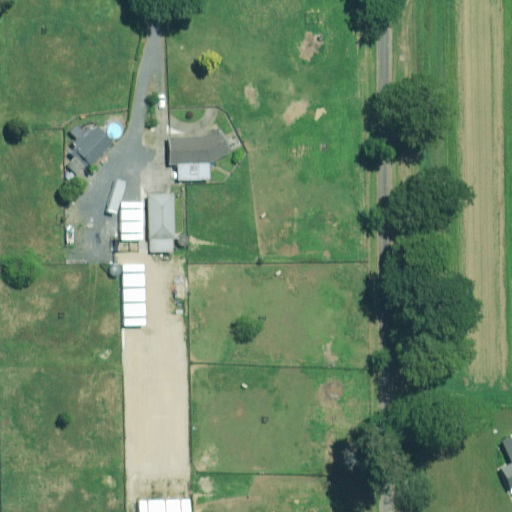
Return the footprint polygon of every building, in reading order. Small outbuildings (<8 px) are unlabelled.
[(105,139),(95,128),(72,148),(78,155),(66,165),(77,176),(109,147),(103,141),(105,139)] [(222,162),(221,137),(168,139),(169,165),(177,165),(178,181),(209,180),(208,162),(222,162)] [(173,253),(172,196),(148,196),(149,253),(173,253)] [(180,411),(182,327),(154,327),(152,410),(180,411)] [(172,414),(153,413),(152,435),(171,436),(172,414)]
